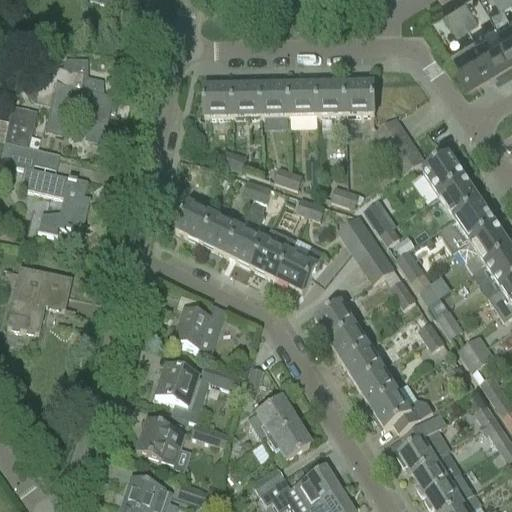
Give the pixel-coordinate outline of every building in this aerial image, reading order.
[(95,0),(94,8),(123,14),(126,0),(95,0)] [(496,0),(501,8),(511,2),(510,0),(496,0)] [(468,29),(475,25),(479,22),(466,1),(455,7),(468,29)] [(458,35),(468,29),(455,7),(445,13),(458,35)] [(511,20),(498,29),(503,36),(511,52),(511,20)] [(492,43),(487,35),(476,42),(497,77),(511,68),(511,52),(503,36),(492,43)] [(475,91),(497,77),(476,42),(454,56),(475,91)] [(41,70),(33,103),(50,106),(42,138),(60,143),(67,115),(76,118),(74,124),(86,127),(83,143),(99,147),(101,147),(108,117),(113,118),(117,104),(112,103),(102,100),(101,87),(86,83),(86,80),(81,79),(61,74),(41,70)] [(345,123),(353,122),(373,122),(373,89),(344,90),(345,123)] [(317,123),(345,123),(344,90),(316,91),(317,123)] [(261,124),(289,124),(288,91),(260,92),(261,124)] [(289,124),(317,123),(316,91),(288,91),(289,124)] [(204,125),(224,125),(232,125),(232,92),(203,93),(204,125)] [(232,125),(261,124),(260,92),(232,92),(232,125)] [(4,135),(2,149),(3,149),(2,149),(27,155),(36,157),(38,145),(30,143),(35,118),(22,115),(9,113),(6,127),(5,130),(4,135)] [(381,150),(402,136),(395,125),(374,140),(381,150)] [(388,161),(409,147),(402,136),(381,150),(388,161)] [(395,171),(416,157),(409,147),(388,161),(395,171)] [(2,149),(0,156),(0,169),(22,174),(31,176),(36,157),(27,155),(2,149),(3,149),(2,149)] [(229,174),(234,159),(222,155),(217,170),(229,174)] [(402,181),(406,178),(423,167),(416,157),(395,171),(402,181)] [(229,174),(241,178),(246,163),(234,159),(229,174)] [(438,203),(465,186),(449,162),(422,180),(438,203)] [(22,174),(17,194),(60,204),(56,220),(39,221),(36,238),(55,243),(57,234),(60,235),(80,240),(88,205),(81,203),(85,188),(31,176),(22,174)] [(212,191),(216,178),(203,174),(200,187),(212,191)] [(285,193),(290,178),(278,174),(273,189),(285,193)] [(285,193),(297,197),(302,182),(290,178),(285,193)] [(454,227),(480,209),(465,186),(438,203),(454,227)] [(253,206),(258,191),(246,187),(241,202),(253,206)] [(267,211),(272,196),(258,191),(253,206),(259,208),(267,211)] [(342,212),(346,197),(334,193),(329,208),(342,212)] [(342,212),(353,216),(358,201),(346,197),(342,212)] [(307,224),(311,208),(300,205),(295,220),(307,224)] [(239,234),(225,262),(250,275),(265,246),(252,240),(254,234),(257,235),(263,222),(261,221),(262,217),(256,214),(259,208),(253,206),(251,211),(250,211),(239,234)] [(319,228),(324,212),(311,208),(307,224),(319,228)] [(200,250),(214,221),(189,209),(174,238),(200,250)] [(446,232),(437,238),(453,261),(456,258),(469,250),(496,232),(480,209),(454,227),(446,232)] [(225,262),(239,234),(214,221),(200,250),(225,262)] [(343,249),(364,235),(357,224),(336,238),(343,249)] [(380,243),(392,234),(386,224),(373,232),(380,243)] [(472,282),(485,273),(511,256),(496,232),(469,250),(476,261),(464,269),(472,282)] [(385,252),(398,244),(392,234),(380,243),(385,252)] [(265,246),(250,275),(276,287),(290,258),(295,248),(270,235),(265,246)] [(350,259),(371,245),(364,235),(343,249),(350,259)] [(357,270),(378,256),(371,245),(350,259),(357,270)] [(301,300),(321,259),(309,253),(304,265),(290,258),(276,287),(301,300)] [(364,280),(385,266),(378,256),(357,270),(364,280)] [(472,282),(471,282),(487,305),(501,297),(511,288),(511,256),(485,273),(472,282)] [(410,289),(424,280),(409,258),(395,267),(410,289)] [(371,291),(392,277),(385,266),(364,280),(371,291)] [(62,318),(69,286),(18,275),(5,334),(37,341),(43,314),(62,318)] [(426,312),(434,307),(440,303),(424,280),(410,289),(426,312)] [(395,306),(408,297),(401,287),(388,296),(395,306)] [(511,288),(501,297),(487,305),(503,329),(511,322),(511,288)] [(408,297),(395,306),(402,317),(415,308),(408,297)] [(434,307),(427,312),(436,325),(435,326),(442,336),(455,328),(448,317),(447,317),(438,304),(434,307)] [(328,349),(355,332),(341,309),(314,326),(328,349)] [(210,358),(223,319),(209,312),(206,321),(196,318),(194,323),(181,319),(170,349),(204,361),(210,358)] [(449,346),(462,337),(455,328),(442,336),(449,346)] [(436,340),(430,329),(416,338),(423,349),(436,340)] [(342,370),(369,353),(355,332),(328,349),(342,370)] [(436,340),(423,349),(430,359),(444,351),(436,340)] [(465,368),(486,354),(479,342),(456,358),(462,367),(465,368)] [(356,392),(382,375),(369,353),(342,370),(356,392)] [(470,380),(493,364),(486,354),(465,368),(462,367),(470,380)] [(235,375),(233,383),(245,386),(249,374),(251,365),(238,361),(235,375)] [(154,398),(152,404),(173,411),(169,422),(188,428),(193,411),(199,413),(208,388),(242,399),(245,386),(233,383),(210,375),(203,373),(199,385),(187,382),(187,381),(182,380),(163,373),(157,388),(156,388),(152,398),(154,398)] [(453,393),(466,383),(459,373),(446,383),(453,393)] [(253,407),(261,378),(249,374),(245,386),(242,399),(241,403),(253,407)] [(369,414),(396,397),(382,375),(356,392),(369,414)] [(486,402),(499,393),(492,381),(478,390),(486,402)] [(498,422),(511,412),(499,393),(486,402),(498,422)] [(406,413),(396,397),(369,414),(370,415),(368,417),(375,429),(378,427),(383,436),(392,430),(398,440),(432,419),(426,410),(417,407),(406,413)] [(260,449),(269,443),(293,428),(278,405),(245,426),(260,449)] [(481,438),(497,428),(486,412),(473,421),(480,431),(477,433),(481,438)] [(435,438),(445,432),(438,421),(400,445),(406,455),(398,459),(400,462),(396,464),(403,475),(407,473),(412,481),(448,459),(435,438)] [(171,471),(178,449),(181,441),(169,437),(144,428),(134,459),(158,467),(159,467),(171,471)] [(283,466),(307,451),(293,428),(269,443),(260,449),(269,463),(277,457),(283,466)] [(490,446),(503,438),(497,428),(481,438),(484,443),(487,441),(490,446)] [(226,457),(231,443),(192,431),(188,444),(226,457)] [(503,438),(490,446),(497,456),(510,448),(503,438)] [(511,451),(510,448),(497,456),(506,469),(511,464),(511,451)] [(425,502),(448,488),(459,481),(461,480),(448,459),(412,481),(418,491),(416,492),(416,494),(420,501),(422,501),(424,500),(425,502)] [(257,502),(282,486),(275,474),(249,490),(257,502)] [(329,485),(322,474),(303,486),(293,493),(288,495),(282,486),(257,502),(263,511),(266,511),(271,510),(271,511),(320,511),(338,500),(336,497),(339,495),(332,483),(329,485)] [(448,488),(425,502),(426,504),(423,506),(427,511),(456,511),(461,509),(473,501),(471,497),(469,498),(459,481),(448,488)] [(165,511),(169,501),(147,493),(129,487),(120,511),(165,511)] [(180,490),(175,504),(194,510),(198,497),(180,490)] [(345,511),(338,500),(320,511),(345,511)] [(479,511),(481,511),(474,500),(473,501),(461,509),(456,511),(479,511)]
